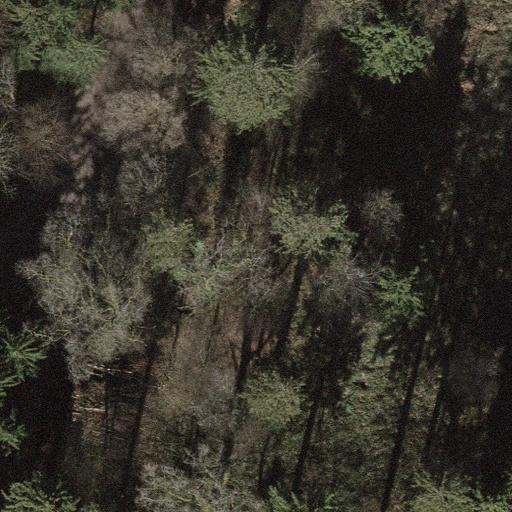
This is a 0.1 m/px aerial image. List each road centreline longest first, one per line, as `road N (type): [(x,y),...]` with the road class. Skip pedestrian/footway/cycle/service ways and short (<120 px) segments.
road 1 (track): [(5,511),(82,170)]
road 2 (track): [(0,262),(82,170),(141,0)]
